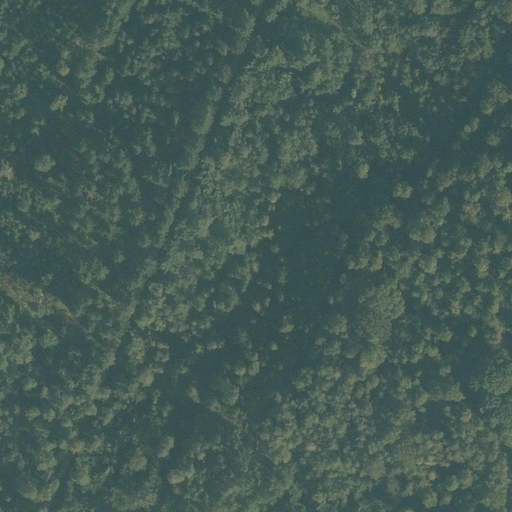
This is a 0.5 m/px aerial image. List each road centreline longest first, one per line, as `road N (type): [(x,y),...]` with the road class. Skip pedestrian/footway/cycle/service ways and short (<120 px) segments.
road 1 (track): [(256,0),(34,511)]
road 2 (track): [(185,164),(0,69)]
